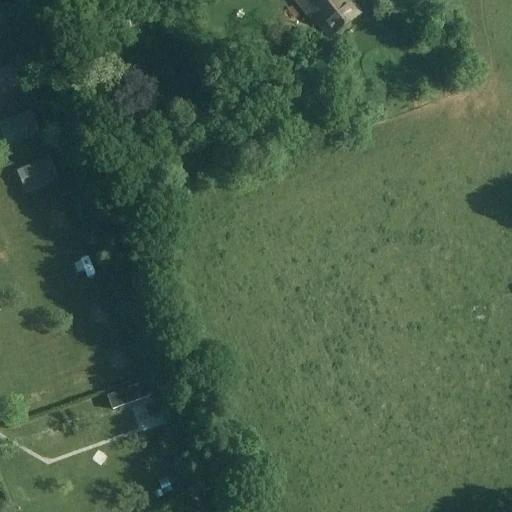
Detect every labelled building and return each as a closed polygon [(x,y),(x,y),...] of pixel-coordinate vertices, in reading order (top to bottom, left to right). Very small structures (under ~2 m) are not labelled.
[(104,0),(101,1),(104,11),(114,7),(111,0),(104,0)] [(351,0),(291,0),(308,21),(311,19),(328,40),(359,14),(358,13),(361,11),(351,0)] [(120,7),(65,23),(72,46),(127,30),(120,7)] [(327,48),(318,55),(325,63),(333,56),(327,48)] [(0,75),(0,100),(25,89),(16,68),(0,75)] [(14,142),(40,132),(37,123),(10,134),(14,142)] [(26,181),(30,193),(61,181),(56,169),(26,181)] [(62,251),(88,238),(80,222),(55,235),(62,251)] [(90,284),(107,278),(100,258),(83,264),(90,284)] [(95,307),(103,332),(122,326),(115,301),(95,307)] [(118,377),(130,380),(132,364),(121,362),(118,377)] [(83,371),(73,379),(86,396),(96,388),(83,371)] [(52,389),(37,394),(44,414),(59,409),(52,389)] [(111,396),(91,403),(95,414),(115,407),(111,396)] [(69,447),(84,441),(72,409),(57,415),(69,447)] [(143,417),(151,437),(169,430),(161,410),(143,417)] [(178,453),(163,458),(168,479),(184,475),(178,453)] [(18,510),(39,505),(34,483),(13,488),(18,510)] [(97,502),(100,511),(121,511),(116,496),(97,502)]
